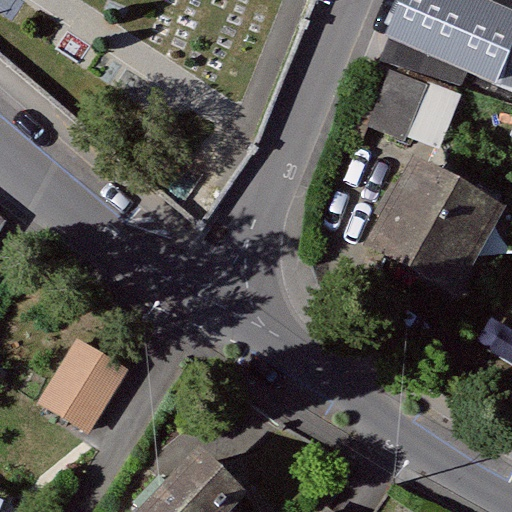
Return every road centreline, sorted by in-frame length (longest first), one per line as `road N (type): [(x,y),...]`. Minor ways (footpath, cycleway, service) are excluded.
road 1 (residential): [(511,495),(219,306)]
road 2 (residential): [(350,0),(219,306)]
road 3 (residential): [(219,306),(117,246),(0,144)]
